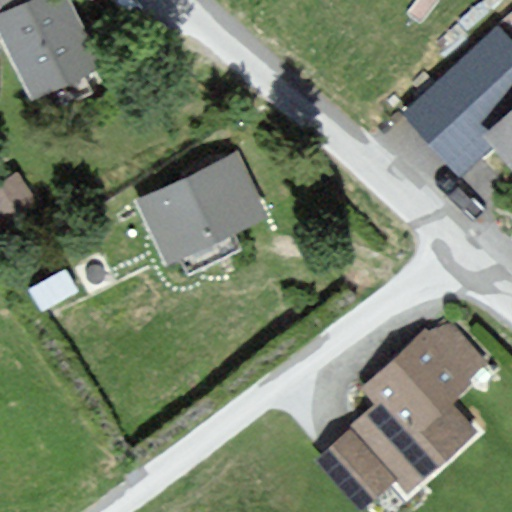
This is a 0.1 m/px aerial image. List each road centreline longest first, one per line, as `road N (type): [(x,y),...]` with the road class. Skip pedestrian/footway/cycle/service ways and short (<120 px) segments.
road 1 (residential): [(458,251),(112,511)]
road 2 (tertiary): [(176,0),(458,251)]
